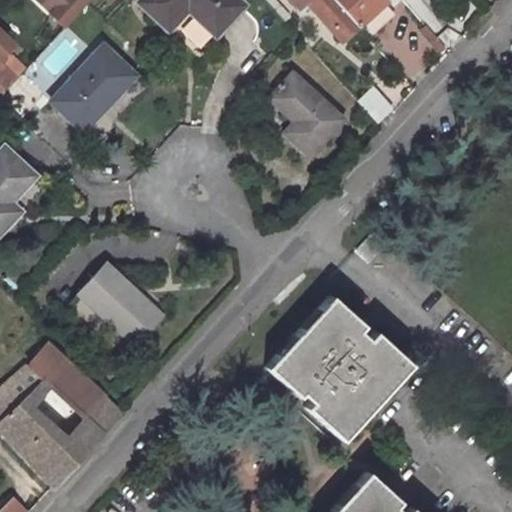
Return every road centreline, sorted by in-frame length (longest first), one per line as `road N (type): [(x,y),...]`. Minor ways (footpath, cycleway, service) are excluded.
road 1 (residential): [(294,265),(64,511)]
road 2 (residential): [(511,23),(294,265)]
road 3 (residential): [(294,265),(167,168)]
